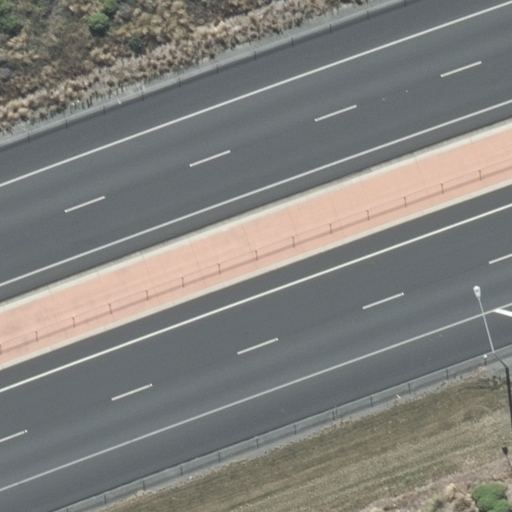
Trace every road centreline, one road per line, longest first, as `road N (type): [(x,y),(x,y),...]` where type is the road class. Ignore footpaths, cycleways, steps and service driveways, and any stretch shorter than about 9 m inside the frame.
road 1 (motorway): [(511,253),(0,440)]
road 2 (motorway): [(0,231),(511,51)]
